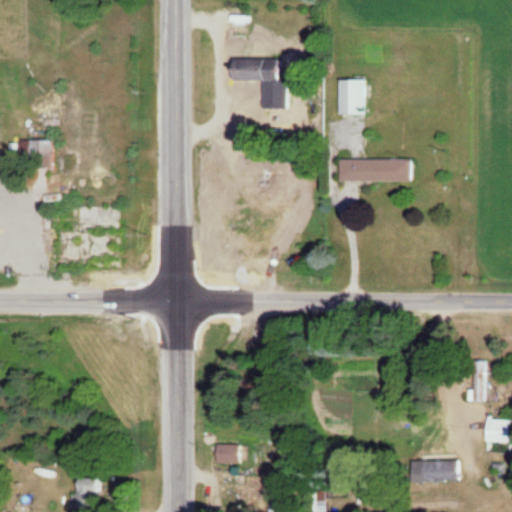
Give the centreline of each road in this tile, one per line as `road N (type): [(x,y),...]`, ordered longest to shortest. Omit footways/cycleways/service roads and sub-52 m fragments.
road 1 (primary): [(175,511),(174,0)]
road 2 (tertiary): [(511,301),(175,300)]
road 3 (tertiary): [(175,300),(0,298)]
